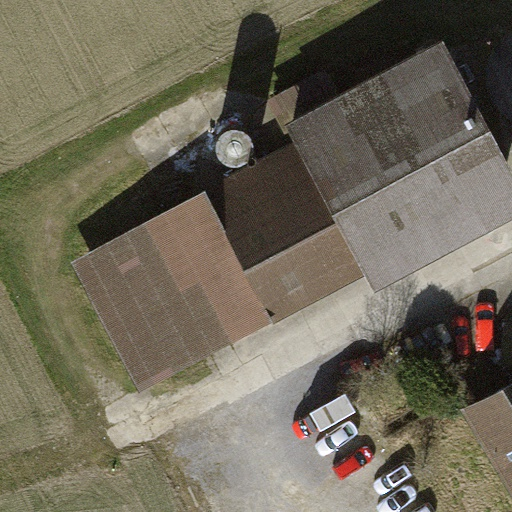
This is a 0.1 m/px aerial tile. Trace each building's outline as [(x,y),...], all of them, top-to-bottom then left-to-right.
[(438,56),(288,133),(299,154),(361,275),(511,199),(438,56)] [(361,275),(299,154),(86,263),(148,383),(361,275)] [(511,385),(466,415),(511,487),(511,385)] [(293,430),(337,511),(400,511),(342,404),(293,430)] [(195,481),(212,511),(275,511),(244,455),(195,481)]
